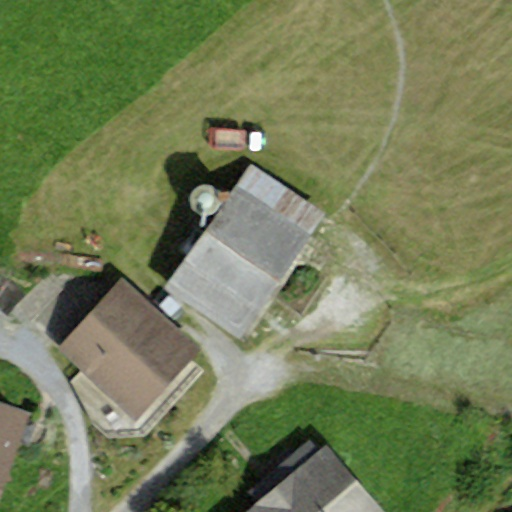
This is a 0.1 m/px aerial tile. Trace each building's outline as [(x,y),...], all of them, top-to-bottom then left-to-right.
[(235,196),(169,288),(230,332),(296,239),(235,196)] [(179,213),(185,224),(197,227),(208,219),(208,207),(198,198),(185,201),(179,213)] [(85,368),(133,411),(184,355),(190,348),(121,287),(64,349),(85,368)] [(108,437),(144,435),(201,372),(184,355),(133,411),(85,368),(72,383),(93,424),(108,437)] [(0,410),(0,471),(19,417),(0,410)] [(263,508),(258,511),(372,511),(323,455),(319,459),(307,446),(251,495),(263,508)]
